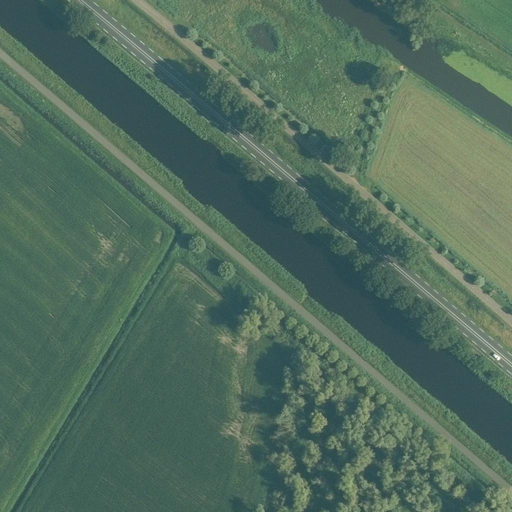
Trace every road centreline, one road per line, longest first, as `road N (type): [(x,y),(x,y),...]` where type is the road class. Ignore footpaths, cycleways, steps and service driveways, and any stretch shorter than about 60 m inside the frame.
road 1 (unclassified): [(511,493),(0,57)]
road 2 (primary): [(511,365),(78,0)]
road 3 (unclassified): [(511,324),(134,0)]
